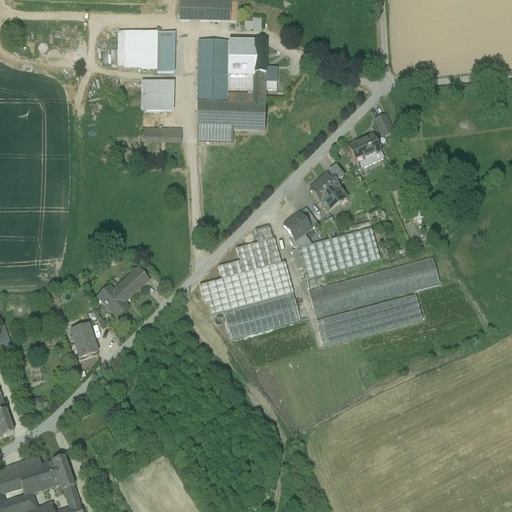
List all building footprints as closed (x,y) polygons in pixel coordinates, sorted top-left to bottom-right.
[(229,3),(179,3),(179,24),(228,24),(229,3)] [(245,20),(245,31),(260,31),(260,20),(245,20)] [(157,34),(118,33),(118,71),(157,72),(157,34)] [(157,34),(157,72),(174,72),(174,34),(157,34)] [(198,43),(196,145),(232,145),(232,132),(265,133),(266,44),(198,43)] [(173,84),(141,83),(140,112),(172,113),(173,84)] [(374,121),(382,139),(394,134),(386,116),(374,121)] [(180,130),(142,130),(142,144),(180,145),(180,130)] [(366,141),(362,143),(361,141),(353,145),(354,147),(348,150),(353,162),(353,161),(355,166),(380,154),(373,138),(366,141)] [(337,169),(328,174),(336,184),(344,179),(337,169)] [(336,184),(328,174),(328,175),(322,179),(321,180),(322,182),(310,190),(321,205),(340,191),(336,184)] [(340,191),(321,205),(327,213),(339,204),(338,203),(344,199),(345,200),(346,200),(340,191)] [(284,228),(296,243),(312,231),(300,216),(284,228)] [(370,232),(291,252),(293,261),(300,259),(306,281),(378,262),(370,232)] [(274,241),(236,251),(239,263),(218,269),(221,282),(280,266),(274,241)] [(434,260),(309,289),(322,345),(423,322),(416,290),(440,285),(434,260)] [(221,282),(199,288),(204,307),(208,306),(212,318),(223,315),(293,296),(284,264),(280,266),(221,282)] [(133,275),(110,296),(106,291),(98,298),(107,308),(110,305),(119,315),(128,307),(124,304),(140,290),(144,287),(133,275)] [(293,296),(223,315),(231,341),(300,323),(293,296)] [(106,327),(95,310),(89,315),(94,323),(98,321),(103,329),(106,327)] [(3,328),(0,328),(0,349),(1,354),(11,351),(3,328)] [(97,354),(88,328),(71,334),(80,360),(97,354)] [(0,413),(0,438),(14,434),(6,411),(0,413)] [(39,459),(14,467),(25,499),(54,490),(45,465),(41,467),(39,459)] [(64,459),(45,465),(54,490),(61,488),(63,493),(74,489),(64,459)]
